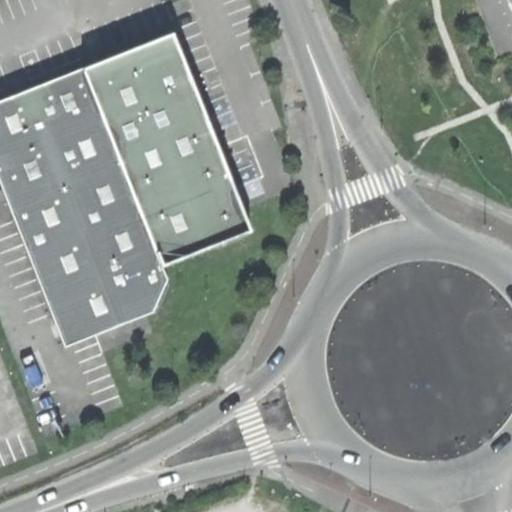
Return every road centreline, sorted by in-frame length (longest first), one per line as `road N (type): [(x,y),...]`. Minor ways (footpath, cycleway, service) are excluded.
road 1 (secondary): [(470,317),(390,177),(315,70)]
road 2 (secondary): [(132,511),(403,411)]
road 3 (secondary): [(339,153),(345,265),(317,336),(260,406)]
road 4 (secondary): [(260,406),(24,511)]
road 5 (secondary): [(339,153),(356,190),(385,350)]
road 6 (secondary): [(385,350),(260,406)]
